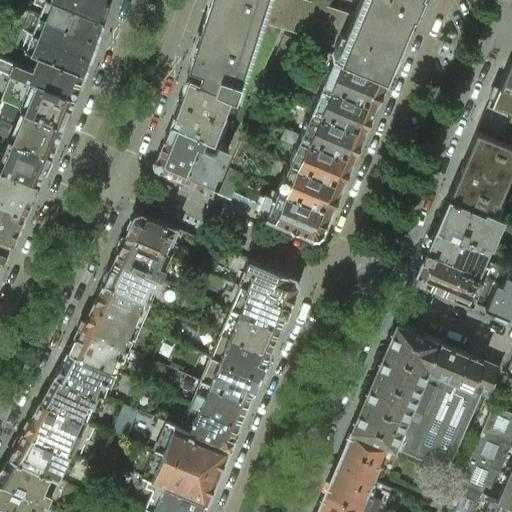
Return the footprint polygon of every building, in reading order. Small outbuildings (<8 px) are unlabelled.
[(101,19),(55,1),(55,0),(32,0),(31,2),(40,6),(37,14),(95,37),(102,19),(101,19)] [(55,0),(55,1),(101,19),(107,0),(55,0)] [(234,96),(258,20),(264,0),(211,0),(188,74),(187,76),(231,94),(234,96)] [(362,0),(357,15),(310,0),(264,0),(258,20),(333,43),(337,33),(347,37),(339,57),(385,76),(412,14),(414,15),(419,0),(362,0)] [(95,37),(37,14),(28,10),(21,27),(88,55),(95,37)] [(88,55),(21,27),(14,44),(24,48),(36,53),(82,72),(88,55)] [(294,39),(285,35),(274,60),(283,64),(294,39)] [(82,72),(36,53),(24,48),(19,60),(0,52),(0,65),(23,74),(30,77),(73,95),(82,72)] [(385,76),(339,57),(318,48),(314,59),(336,68),(329,84),(374,104),(385,76)] [(511,58),(509,57),(490,101),(509,109),(507,115),(486,106),(478,125),(502,135),(510,116),(511,117),(511,58)] [(61,124),(73,95),(30,77),(23,74),(12,104),(23,109),(61,124)] [(374,104),(329,84),(307,75),(302,86),(316,91),(309,107),(318,110),(363,129),(374,104)] [(222,118),(231,94),(187,76),(179,99),(222,118)] [(179,99),(170,122),(203,137),(213,141),(222,118),(179,99)] [(5,104),(1,113),(14,119),(18,110),(5,104)] [(363,129),(318,110),(309,107),(305,117),(307,118),(305,120),(300,134),(352,156),(363,129)] [(50,154),(61,124),(23,109),(16,125),(0,118),(0,132),(11,137),(50,154)] [(259,124),(262,117),(251,112),(248,119),(259,124)] [(156,167),(157,167),(182,178),(196,144),(200,146),(203,137),(170,122),(154,161),(154,162),(154,163),(155,164),(155,165),(156,166),(156,167)] [(352,156),(300,134),(285,127),(281,138),(303,148),(296,164),(340,182),(352,156)] [(449,192),(489,209),(492,200),(497,202),(511,167),(511,155),(511,156),(511,154),(511,145),(475,130),(449,192)] [(0,168),(37,183),(50,154),(11,137),(2,156),(0,154),(0,168)] [(238,140),(227,166),(240,172),(245,160),(241,159),(248,144),(238,140)] [(209,189),(227,147),(218,142),(213,152),(209,150),(200,146),(196,144),(182,178),(209,189)] [(340,182),(296,164),(288,160),(283,171),(291,175),(284,191),(329,209),(340,182)] [(227,166),(216,192),(230,198),(240,172),(227,166)] [(0,204),(22,215),(37,183),(0,168),(0,204)] [(329,209),(284,191),(277,187),(273,195),(265,191),(257,210),(312,233),(320,230),(329,209)] [(448,196),(435,225),(473,241),(475,236),(485,240),(491,225),(497,227),(502,215),(485,208),(484,211),(448,196)] [(0,241),(8,245),(22,215),(0,204),(0,241)] [(170,244),(178,227),(139,211),(133,213),(124,234),(169,253),(172,255),(175,246),(170,244)] [(76,228),(79,222),(72,219),(69,224),(76,228)] [(435,225),(425,248),(463,264),(461,267),(477,274),(491,242),(485,240),(475,236),(473,241),(435,225)] [(124,234),(113,256),(159,276),(169,253),(124,234)] [(463,264),(425,248),(415,271),(418,278),(472,301),(482,276),(477,274),(461,267),(463,264)] [(149,300),(159,276),(113,256),(102,280),(149,300)] [(297,284),(294,277),(248,257),(237,282),(239,283),(289,304),(297,284)] [(506,313),(508,314),(511,303),(511,276),(504,273),(501,281),(494,278),(483,306),(505,315),(506,313)] [(102,280),(91,304),(137,323),(143,309),(146,311),(151,301),(149,300),(102,280)] [(279,327),(289,304),(239,283),(229,306),(279,327)] [(128,346),(137,323),(91,304),(81,326),(128,346)] [(279,327),(229,306),(219,329),(269,351),(279,327)] [(395,320),(349,427),(385,442),(446,470),(480,392),(486,394),(498,365),(439,340),(439,339),(395,320)] [(123,356),(128,346),(81,326),(77,335),(75,334),(67,349),(112,369),(118,354),(123,356)] [(269,351),(219,329),(209,353),(259,373),(269,351)] [(108,379),(112,369),(67,349),(54,372),(93,390),(100,375),(108,379)] [(259,373),(209,353),(199,377),(249,397),(259,373)] [(41,398),(78,414),(85,417),(96,391),(93,390),(54,372),(41,398)] [(249,397),(199,377),(190,399),(239,420),(249,397)] [(41,398),(23,429),(68,448),(75,431),(71,429),(78,414),(41,398)] [(239,420),(190,399),(180,422),(188,426),(229,444),(239,420)] [(511,412),(491,404),(479,431),(511,444),(511,412)] [(229,444),(188,426),(180,422),(174,420),(150,476),(164,482),(206,499),(229,444)] [(349,427),(336,458),(371,474),(385,442),(349,427)] [(23,429),(9,454),(56,475),(68,448),(23,429)] [(511,444),(479,431),(468,457),(511,475),(511,444)] [(9,454),(0,468),(0,480),(41,499),(45,500),(56,475),(9,454)] [(511,475),(468,457),(457,482),(511,505),(511,475)] [(336,458),(323,490),(358,505),(371,474),(336,458)] [(448,503),(457,478),(443,472),(434,498),(448,503)] [(200,511),(206,499),(164,482),(150,476),(149,475),(145,485),(153,489),(146,505),(161,511),(200,511)] [(0,480),(0,508),(8,511),(35,511),(41,499),(0,480)] [(511,511),(511,505),(457,482),(444,511),(511,511)] [(323,490),(313,511),(355,511),(358,505),(323,490)] [(436,511),(439,505),(429,501),(424,511),(436,511)]
